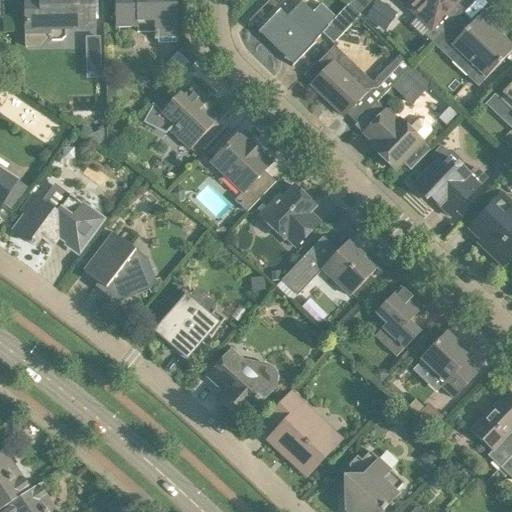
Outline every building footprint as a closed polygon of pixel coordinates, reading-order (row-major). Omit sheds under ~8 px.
[(65,29),(94,29),(93,0),(24,0),(25,34),(47,34),(48,38),(52,42),(61,41),(65,37),(65,29)] [(114,0),(115,28),(136,28),(136,33),(154,33),(154,41),(163,40),(163,38),(177,38),(176,6),(172,6),(172,0),(114,0)] [(402,0),(432,28),(423,36),(433,45),(456,21),(447,12),(458,0),(402,0)] [(348,5),(335,18),(320,4),(312,13),(302,4),(303,2),(302,1),(286,18),(280,12),(282,11),(281,10),(257,35),(258,36),(260,34),(293,65),(290,67),(291,68),(316,43),(315,42),(322,34),(333,45),(360,16),(348,5)] [(396,15),(376,1),(364,19),(384,33),(396,15)] [(477,88),(486,79),(511,51),(511,48),(492,29),(496,25),(483,12),(468,28),(457,19),(456,21),(433,45),(447,59),(477,88)] [(317,63),(323,69),(339,52),(333,46),(317,63)] [(384,95),(391,88),(412,67),(399,55),(372,84),(341,54),(311,86),(342,117),(357,101),(368,112),(384,95)] [(101,58),(87,58),(87,78),(101,78),(101,58)] [(511,65),(504,74),(511,81),(511,83),(502,94),(504,96),(499,101),(511,113),(511,65)] [(412,67),(391,88),(410,107),(431,85),(412,67)] [(179,94),(161,113),(153,105),(143,124),(165,134),(168,131),(190,151),(213,127),(198,113),(206,104),(191,89),(182,98),(179,94)] [(430,150),(422,142),(431,133),(430,127),(424,121),(419,120),(409,131),(399,121),(397,122),(386,111),(363,134),(375,146),(371,149),(395,171),(401,164),(409,172),(430,150)] [(86,138),(106,153),(106,127),(86,138)] [(106,153),(122,136),(106,127),(106,153)] [(234,202),(246,214),(275,183),(264,172),(270,165),(239,134),(211,163),(242,193),(234,202)] [(469,175),(460,166),(461,165),(461,162),(451,152),(446,152),(440,146),(428,158),(434,164),(428,171),(427,170),(422,175),(423,176),(412,188),(426,201),(429,198),(449,218),(487,179),(477,170),(473,170),(469,175)] [(494,149),(487,156),(499,168),(506,161),(494,149)] [(16,182),(0,171),(0,207),(1,206),(12,212),(27,188),(16,182)] [(178,203),(183,199),(182,191),(177,186),(169,196),(178,203)] [(285,239),(296,249),(319,224),(309,214),(315,208),(294,187),(282,199),(279,197),(259,218),(283,241),(285,239)] [(103,221),(70,196),(58,213),(33,194),(19,212),(24,216),(13,231),(34,247),(40,239),(52,247),(60,235),(68,241),(66,244),(79,254),(103,221)] [(501,268),(511,256),(511,203),(502,194),(468,230),(480,242),(477,245),(501,268)] [(137,295),(146,283),(139,268),(146,259),(112,234),(83,272),(105,289),(112,306),(137,295)] [(322,271),(350,298),(375,272),(357,255),(360,251),(349,240),(338,253),(322,238),(281,281),(297,297),(322,271)] [(279,282),(279,273),(271,273),(271,282),(279,282)] [(252,294),(264,293),(263,281),(251,282),(252,294)] [(374,338),(396,358),(422,331),(411,320),(421,309),(400,289),(375,315),(386,325),(374,338)] [(211,339),(224,320),(214,312),(209,317),(186,297),(189,294),(183,290),(166,313),(169,316),(155,331),(154,330),(150,336),(171,351),(173,349),(186,360),(207,336),(211,339)] [(440,388),(453,400),(478,373),(466,362),(471,357),(447,334),(437,345),(437,344),(420,361),(444,384),(440,388)] [(249,415),(271,392),(270,391),(271,390),(272,388),(273,386),(274,385),(275,383),(275,381),(276,378),(276,377),(275,375),(275,374),(275,373),(274,372),(272,370),(271,369),(270,368),(269,368),(268,367),(266,367),(265,367),(262,368),(260,368),(257,370),(255,371),(254,372),(252,374),(239,363),(240,362),(230,353),(208,378),(224,392),(218,398),(242,420),(248,414),(249,415)] [(387,377),(383,373),(377,373),(372,377),(380,385),(387,377)] [(309,474),(341,441),(291,392),(267,417),(278,428),(267,441),(282,455),(285,452),(309,474)] [(470,432),(478,440),(491,452),(487,457),(500,469),(511,456),(511,396),(508,392),(470,432)] [(429,405),(417,417),(431,431),(443,418),(429,405)] [(0,453),(0,511),(32,490),(31,490),(5,451),(0,453)] [(382,511),(398,495),(395,493),(403,484),(369,453),(361,461),(357,457),(349,466),(349,478),(344,478),(345,511),(382,511)] [(429,467),(435,461),(429,455),(423,461),(429,467)] [(511,456),(500,469),(511,480),(511,456)] [(0,511),(1,511),(58,511),(40,485),(31,490),(32,490),(0,511)] [(106,506),(110,511),(120,511),(123,510),(116,499),(106,506)]
